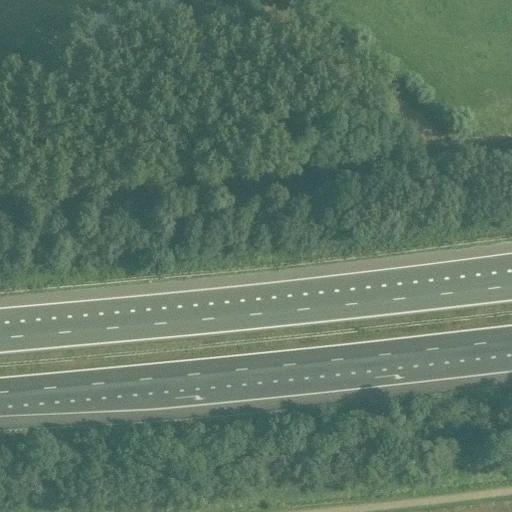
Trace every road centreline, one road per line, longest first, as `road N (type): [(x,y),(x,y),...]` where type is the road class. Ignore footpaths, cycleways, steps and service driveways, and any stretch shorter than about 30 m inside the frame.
road 1 (motorway): [(0,393),(511,337)]
road 2 (motorway): [(511,285),(0,339)]
